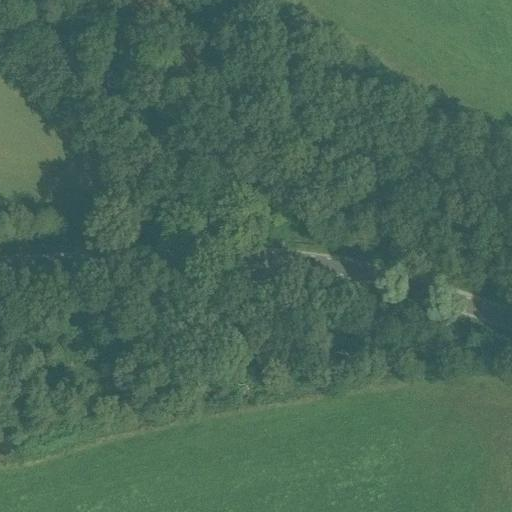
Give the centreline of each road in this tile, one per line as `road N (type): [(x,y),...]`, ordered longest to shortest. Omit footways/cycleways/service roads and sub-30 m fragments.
road 1 (tertiary): [(0,262),(188,254),(313,262),(511,320)]
road 2 (track): [(0,39),(230,257)]
